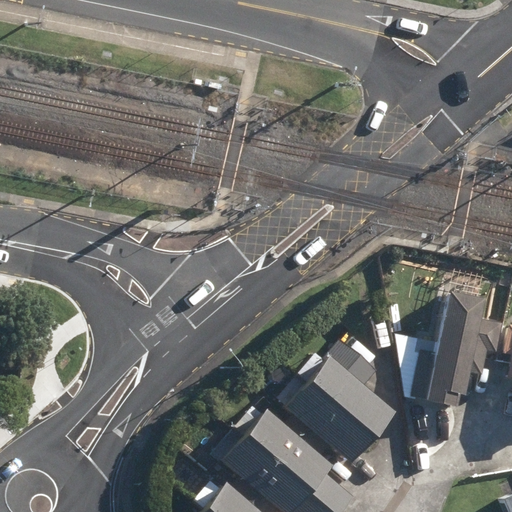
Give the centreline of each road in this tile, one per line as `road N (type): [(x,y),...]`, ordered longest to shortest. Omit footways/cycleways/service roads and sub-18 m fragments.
road 1 (secondary): [(466,108),(239,305)]
road 2 (secondary): [(201,277),(432,96)]
road 3 (unclassified): [(20,243),(77,239),(201,277)]
road 4 (secondary): [(187,352),(155,381),(74,493)]
road 5 (tertiary): [(341,25),(385,24),(457,41),(511,36)]
road 6 (secondary): [(39,454),(151,327)]
road 7 (unclassified): [(151,327),(20,243)]
road 8 (tertiary): [(341,25),(218,0)]
